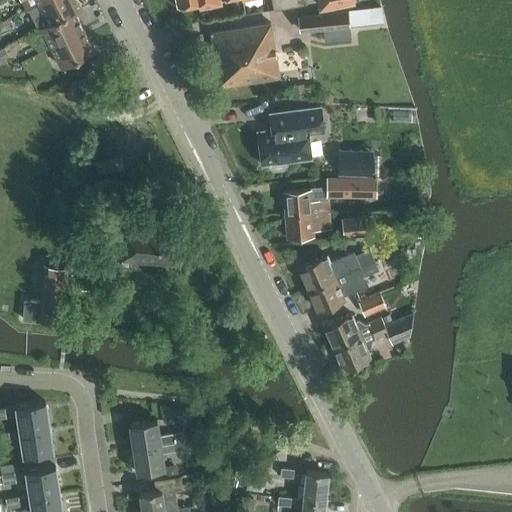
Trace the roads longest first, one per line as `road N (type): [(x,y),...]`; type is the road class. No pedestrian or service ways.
road 1 (tertiary): [(379,511),(120,0)]
road 2 (residential): [(100,511),(86,411),(76,392),(0,381)]
road 3 (unknown): [(384,511),(428,493),(511,484)]
